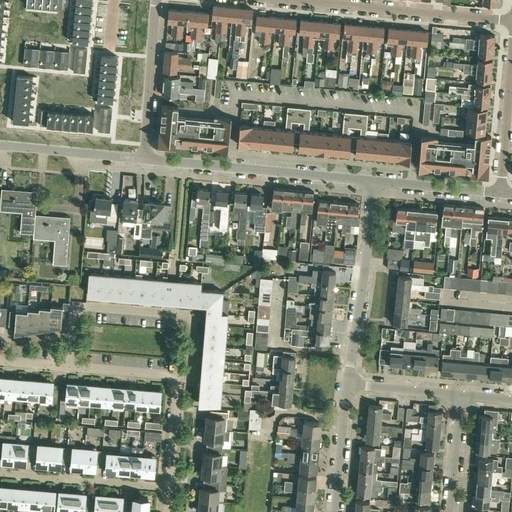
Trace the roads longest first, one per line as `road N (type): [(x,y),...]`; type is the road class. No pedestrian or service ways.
road 1 (residential): [(67,368),(74,308),(172,316),(194,318),(189,377),(177,377)]
road 2 (residential): [(511,21),(276,0)]
road 3 (residential): [(375,183),(143,159)]
road 4 (residential): [(347,383),(375,183)]
road 5 (residential): [(168,488),(0,475)]
road 6 (residential): [(156,0),(143,159)]
road 7 (residential): [(497,193),(511,43)]
road 8 (residential): [(143,159),(0,145)]
road 9 (residential): [(334,511),(347,383)]
road 10 (residential): [(497,193),(375,183)]
